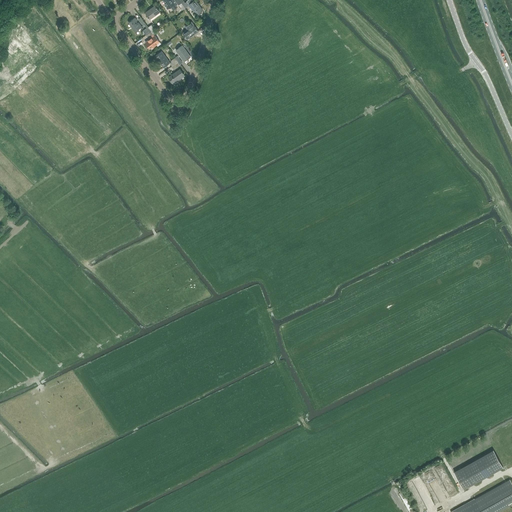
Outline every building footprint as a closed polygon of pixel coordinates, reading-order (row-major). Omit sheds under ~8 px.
[(167,9),(171,7),(173,10),(177,7),(176,6),(178,4),(174,0),(163,0),(167,5),(165,6),(167,9)] [(187,0),(186,1),(187,2),(189,5),(196,15),(198,14),(198,15),(199,15),(202,13),(202,12),(201,11),(203,10),(200,7),(200,6),(195,0),(187,0)] [(149,20),(150,19),(160,12),(155,5),(144,13),(149,20)] [(135,18),(129,23),(135,32),(142,27),(135,18)] [(3,55),(4,56),(2,60),(4,62),(3,63),(6,67),(11,71),(18,61),(13,58),(14,57),(12,56),(14,54),(15,55),(23,46),(25,44),(18,37),(24,29),(17,22),(10,30),(11,31),(9,33),(11,35),(8,38),(9,39),(2,47),(6,50),(3,54),(3,55)] [(185,27),(187,30),(183,33),(187,39),(198,31),(191,22),(185,27)] [(151,25),(148,28),(151,32),(153,34),(156,32),(151,25)] [(149,40),(145,42),(150,49),(156,44),(158,47),(162,43),(156,35),(155,36),(155,35),(154,36),(150,39),(149,40)] [(176,50),(184,61),(191,57),(182,46),(176,50)] [(155,56),(163,67),(170,62),(162,51),(155,56)] [(170,63),(172,66),(178,62),(175,58),(170,61),(171,63),(170,63)] [(180,69),(168,77),(173,84),(185,75),(180,69)] [(454,472),(464,489),(472,484),(481,479),(485,477),(492,473),(499,470),(503,467),(493,450),(454,472)] [(511,483),(510,479),(506,482),(505,482),(474,499),(450,511),(498,511),(509,506),(511,504),(511,483)]
